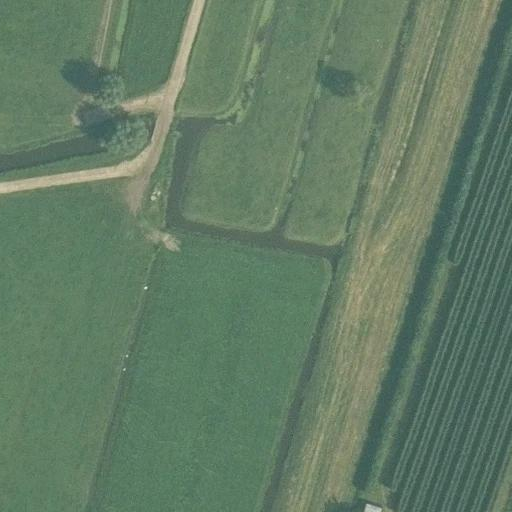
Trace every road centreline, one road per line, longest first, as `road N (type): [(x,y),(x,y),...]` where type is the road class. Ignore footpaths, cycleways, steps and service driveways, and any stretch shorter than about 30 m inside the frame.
road 1 (track): [(299,511),(366,279),(420,165),(468,0)]
road 2 (track): [(198,0),(168,97),(86,117)]
road 3 (track): [(168,97),(136,196),(142,226),(180,252)]
road 4 (track): [(146,165),(0,187)]
